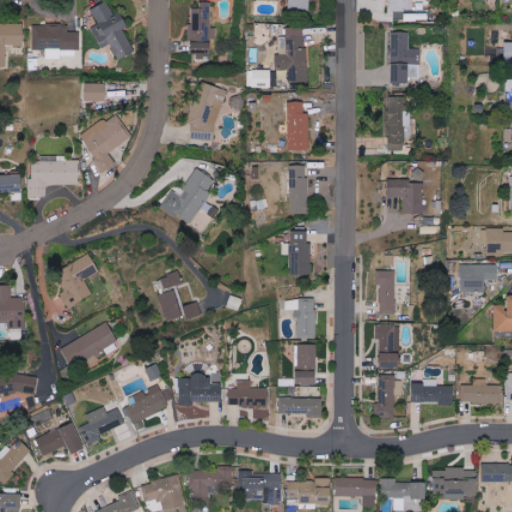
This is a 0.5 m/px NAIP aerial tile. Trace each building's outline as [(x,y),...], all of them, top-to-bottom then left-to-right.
[(288,0),(289,10),(308,11),(308,0),(288,0)] [(389,0),(390,10),(412,11),(412,0),(389,0)] [(124,29),(129,27),(123,13),(114,16),(108,2),(92,9),(99,25),(92,28),(102,49),(111,45),(118,60),(134,53),(124,29)] [(190,40),(216,41),(216,28),(211,28),(212,3),(198,2),(198,8),(190,8),(190,40)] [(0,67),(6,67),(7,46),(24,46),(24,24),(0,23),(0,67)] [(77,57),(77,32),(68,32),(68,25),(33,25),(33,51),(45,50),(46,58),(77,57)] [(305,27),(286,28),(286,37),(282,37),(283,55),(276,55),(276,70),(287,70),(288,83),(307,82),(305,27)] [(410,32),(391,32),(390,82),(409,83),(410,64),(420,65),(420,49),(409,49),(410,32)] [(205,54),(211,54),(210,41),(192,42),(193,60),(205,59),(205,54)] [(248,70),(247,87),(271,88),(271,70),(248,70)] [(106,84),(86,83),(85,101),(106,101),(106,84)] [(191,139),(219,140),(221,87),(205,87),(205,95),(193,95),(191,139)] [(387,151),(404,151),(404,139),(413,139),(414,118),(409,117),(409,97),(388,97),(387,151)] [(310,150),(309,113),(304,113),(304,102),(289,102),(289,150),(310,150)] [(109,153),(132,137),(116,113),(80,137),(105,172),(116,163),(109,153)] [(80,160),(67,160),(67,156),(33,157),(34,180),(28,180),(29,198),(47,197),(47,185),(80,184),(80,160)] [(290,214),(308,214),(307,165),(290,166),(290,174),(281,175),(281,197),(290,196),(290,214)] [(191,225),(201,208),(205,210),(214,195),(208,191),(215,180),(197,169),(180,195),(172,190),(162,206),(191,225)] [(0,195),(22,194),(22,175),(0,175),(0,195)] [(404,214),(425,214),(424,183),(412,184),(412,180),(388,181),(388,197),(404,197),(404,214)] [(422,234),(441,234),(441,226),(422,225),(422,234)] [(511,230),(488,230),(488,252),(511,252),(511,230)] [(311,231),(291,231),(291,244),(282,243),(282,255),(291,256),(291,275),(310,275),(311,231)] [(93,295),(85,280),(99,271),(90,254),(66,267),(72,277),(60,283),(65,291),(61,293),(69,308),(93,295)] [(462,293),(486,293),(486,280),(498,280),(498,265),(462,265),(462,293)] [(184,283),(180,271),(161,277),(166,289),(184,283)] [(377,286),(380,286),(381,315),(397,314),(396,271),(376,271),(377,286)] [(25,297),(11,298),(11,285),(0,285),(0,322),(8,322),(8,329),(26,328),(25,297)] [(159,295),(167,321),(184,316),(176,290),(159,295)] [(511,331),(511,295),(508,296),(508,306),(495,305),(494,331),(511,331)] [(299,298),(299,310),(297,310),(296,338),(315,338),(316,299),(299,298)] [(285,301),(285,310),(298,309),(298,300),(285,301)] [(202,316),(198,302),(185,305),(189,319),(202,316)] [(72,369),(118,346),(108,324),(61,347),(72,369)] [(401,325),(378,326),(379,369),(401,368),(401,325)] [(316,371),(316,345),(297,344),(297,384),(316,385),(317,371),(316,371)] [(162,378),(158,364),(146,368),(151,381),(162,378)] [(0,375),(0,395),(5,396),(21,392),(36,394),(38,377),(6,374),(0,375)] [(180,403),(223,403),(223,383),(213,383),(213,375),(194,375),(194,378),(180,379),(180,403)] [(395,418),(395,396),(402,396),(402,377),(380,377),(379,403),(376,403),(375,417),(395,418)] [(461,385),(461,403),(502,403),(502,385),(487,386),(487,379),(474,379),(474,385),(461,385)] [(252,389),(252,380),(238,380),(238,388),(229,389),(229,407),(269,407),(269,388),(252,389)] [(414,383),(414,403),(440,402),(440,406),(455,406),(454,386),(438,386),(438,383),(414,383)] [(167,390),(162,392),(160,387),(125,401),(134,423),(174,407),(167,390)] [(323,399),(279,398),(279,414),(308,415),(308,418),(323,418),(323,399)] [(87,415),(90,423),(81,427),(88,445),(104,439),(101,433),(123,424),(117,409),(107,413),(105,407),(87,415)] [(44,456),(68,445),(73,455),(86,449),(74,423),(37,440),(44,456)] [(32,451),(20,440),(0,461),(0,480),(5,485),(15,474),(12,472),(32,451)] [(482,481),(511,481),(511,464),(482,464),(482,481)] [(478,497),(478,470),(433,469),(433,494),(448,494),(448,500),(467,501),(467,496),(478,497)] [(283,475),(261,474),(261,479),(247,478),(246,498),(267,498),(267,491),(283,491),(283,475)] [(186,506),(181,476),(142,483),(145,502),(162,499),(164,510),(186,506)] [(338,496),(363,497),(363,506),(376,507),(376,479),(338,478),(338,496)] [(425,483),(395,483),(395,478),(381,479),(381,498),(393,498),(394,511),(426,511),(425,483)] [(289,481),(289,499),(300,499),(300,505),(333,504),(332,480),(289,481)] [(131,511),(139,509),(133,492),(118,497),(120,503),(95,511),(131,511)] [(0,511),(22,511),(22,494),(0,494),(0,511)]
